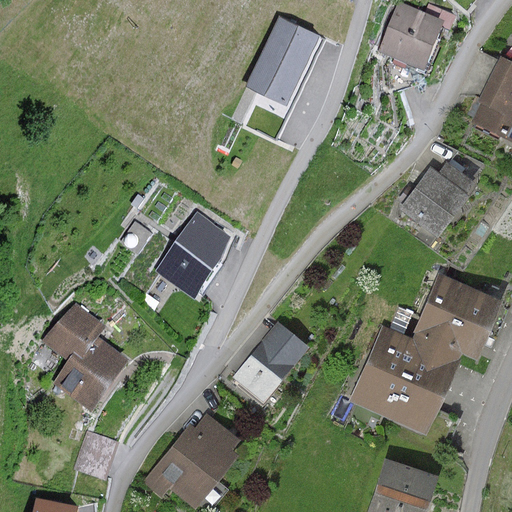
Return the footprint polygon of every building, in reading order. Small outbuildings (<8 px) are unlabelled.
[(426,11),(399,0),(378,52),(427,71),(445,27),(453,30),(459,15),(429,3),(426,11)] [(325,36),(281,15),(232,120),(241,124),(257,91),(292,107),(325,36)] [(511,63),(500,58),(479,102),(484,105),(476,123),(511,139),(511,63)] [(399,72),(405,91),(418,87),(413,68),(399,72)] [(430,168),(399,209),(436,237),(475,185),(446,163),(439,174),(430,168)] [(235,238),(200,212),(157,271),(198,300),(227,260),(235,238)] [(153,234),(136,222),(122,243),(139,255),(153,234)] [(409,334),(383,323),(349,400),(423,432),(433,409),(459,349),(475,356),(499,301),(435,274),(409,334)] [(76,301),(46,342),(73,362),(57,384),(97,412),(135,360),(103,337),(111,327),(76,301)] [(275,323),(232,378),(263,402),(307,347),(275,323)] [(462,422),(433,409),(423,432),(451,446),(462,422)] [(189,423),(142,482),(160,497),(168,488),(195,509),(238,455),(231,450),(239,441),(206,415),(195,428),(189,423)] [(120,443),(87,432),(74,471),(107,481),(120,443)] [(424,511),(436,476),(385,458),(366,511),(424,511)] [(83,511),(85,506),(35,497),(31,511),(83,511)]
